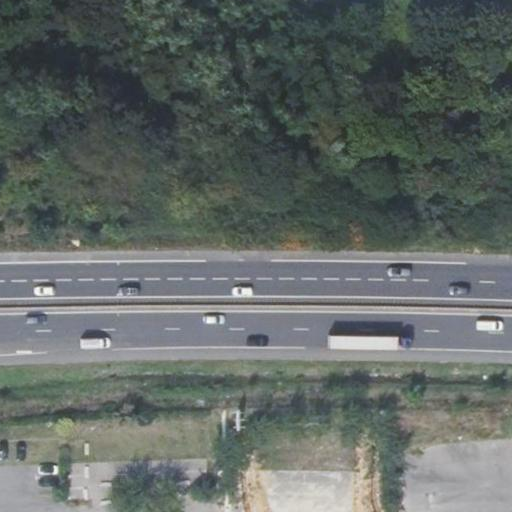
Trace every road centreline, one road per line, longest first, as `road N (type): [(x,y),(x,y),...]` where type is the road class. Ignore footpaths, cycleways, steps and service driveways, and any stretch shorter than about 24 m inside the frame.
road 1 (trunk): [(511,283),(0,281)]
road 2 (trunk): [(0,333),(511,334)]
